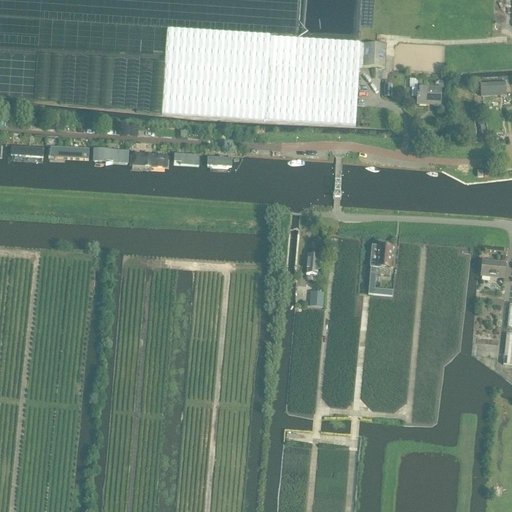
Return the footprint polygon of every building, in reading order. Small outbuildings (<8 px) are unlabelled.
[(159,46),(159,42),(159,38),(158,36),(157,35),(155,33),(153,32),(151,31),(148,31),(146,31),(144,32),(142,33),(140,35),(139,38),(138,42),(139,46),(141,49),(143,51),(144,52),(148,52),(151,52),(153,52),(154,51),(156,49),(157,48),(159,46)] [(161,115),(265,121),(305,124),(355,127),(360,44),(270,39),(167,32),(161,115)] [(362,68),(384,69),(385,46),(363,45),(362,68)] [(505,96),(504,84),(480,85),(481,97),(505,96)] [(417,89),(417,106),(439,107),(440,90),(417,89)] [(43,157),(43,146),(11,143),(10,155),(43,157)] [(89,159),(89,148),(49,145),(49,156),(89,159)] [(128,162),(128,149),(93,147),(92,161),(128,162)] [(168,166),(168,153),(131,151),(131,165),(168,166)] [(199,164),(199,153),(174,152),(174,162),(199,164)] [(232,167),(232,157),(208,155),(208,167),(232,167)] [(341,192),(333,192),(333,200),(341,201),(341,192)] [(372,249),(369,282),(368,296),(374,296),(375,282),(376,269),(389,270),(391,249),(378,248),(377,249),(372,249)] [(308,256),(306,276),(317,277),(317,271),(319,271),(320,263),(318,263),(318,257),(308,256)] [(481,278),(503,280),(505,264),(482,262),(481,278)] [(310,293),(309,308),(321,309),(322,294),(310,293)] [(511,306),(509,306),(506,336),(502,366),(511,366),(511,306)]
